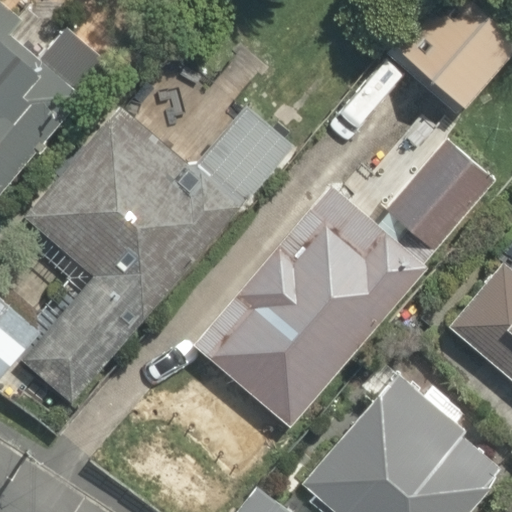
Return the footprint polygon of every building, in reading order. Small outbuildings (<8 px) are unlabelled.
[(10,0),(18,8),(5,20),(24,40),(55,11),(71,28),(98,3),(94,0),(10,0)] [(504,44),(455,0),(432,0),(387,51),(448,106),(504,44)] [(0,114),(28,78),(0,57),(0,114)] [(0,371),(13,357),(65,402),(81,384),(101,401),(147,346),(128,329),(309,119),(257,74),(177,166),(107,106),(12,216),(82,276),(37,328),(0,295),(0,371)] [(438,142),(378,212),(427,253),(487,183),(438,142)] [(267,444),(280,428),(420,262),(371,221),(317,176),(177,341),(255,407),(242,423),(267,444)] [(511,278),(493,262),(434,327),(511,398),(511,278)] [(460,511),(496,467),(378,375),(296,480),(308,490),(291,511),(460,511)] [(272,511),(234,483),(211,511),(272,511)]
